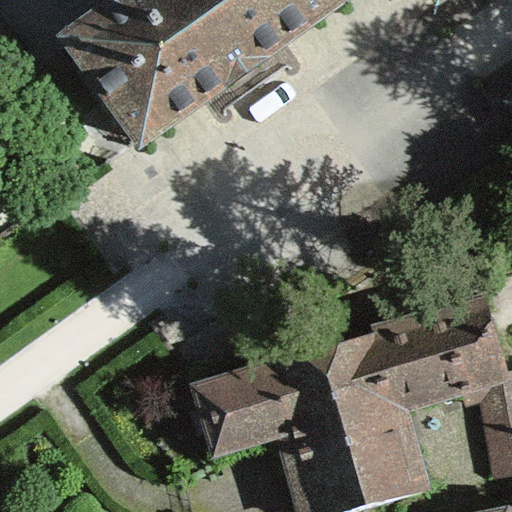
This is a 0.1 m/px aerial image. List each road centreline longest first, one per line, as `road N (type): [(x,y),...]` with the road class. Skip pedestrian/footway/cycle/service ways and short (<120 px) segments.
road 1 (track): [(0,394),(447,64)]
road 2 (track): [(174,268),(0,19)]
road 3 (track): [(27,113),(60,159),(0,203)]
